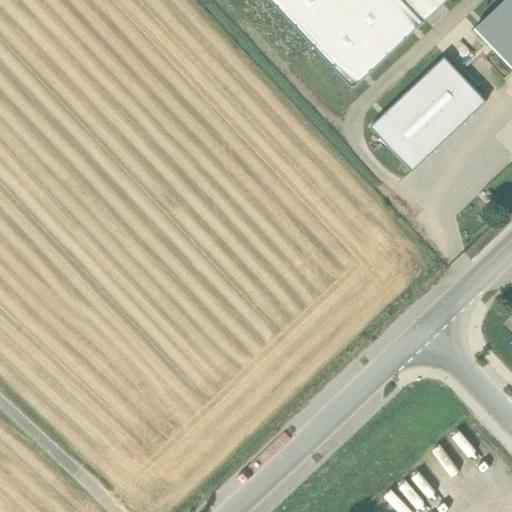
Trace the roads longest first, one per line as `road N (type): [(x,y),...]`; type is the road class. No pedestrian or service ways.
road 1 (unclassified): [(232,511),(425,326)]
road 2 (unclassified): [(134,511),(0,387)]
road 3 (unclassified): [(425,326),(511,418)]
